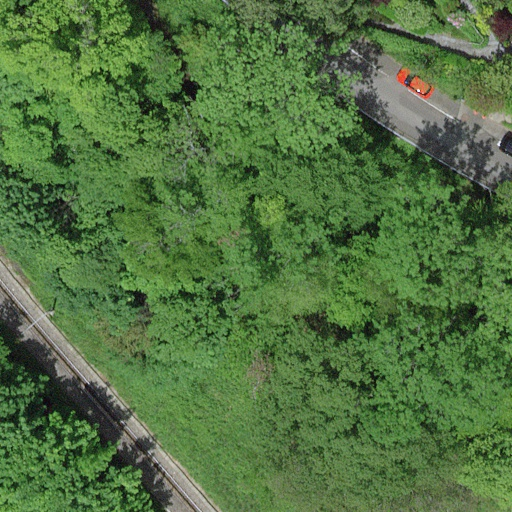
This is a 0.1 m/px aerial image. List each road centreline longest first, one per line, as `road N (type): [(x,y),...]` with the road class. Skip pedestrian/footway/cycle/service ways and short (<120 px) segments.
road 1 (motorway): [(0,78),(314,511)]
road 2 (unclassified): [(263,0),(448,145),(511,177)]
